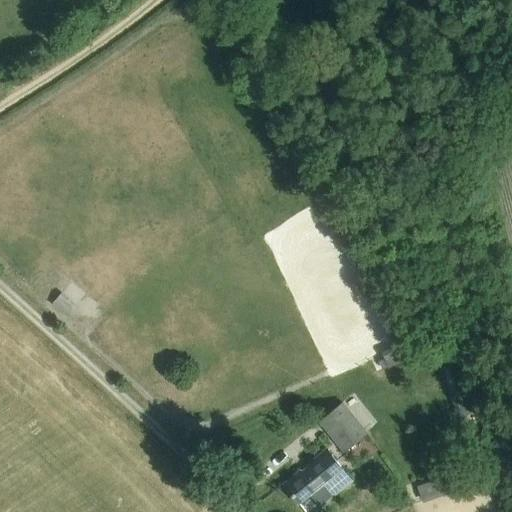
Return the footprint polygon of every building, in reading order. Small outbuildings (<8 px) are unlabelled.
[(72,314),(82,303),(67,289),(57,300),(72,314)] [(391,365),(418,355),(412,339),(385,349),(391,365)] [(460,415),(488,409),(478,360),(450,365),(460,415)] [(344,452),(369,432),(344,402),(320,421),(344,452)] [(330,451),(287,481),(301,501),(313,493),(322,507),(353,481),(330,451)] [(427,498),(454,490),(450,475),(422,483),(427,498)]
